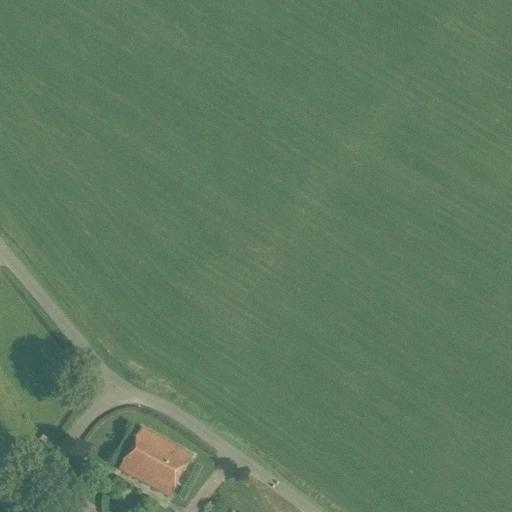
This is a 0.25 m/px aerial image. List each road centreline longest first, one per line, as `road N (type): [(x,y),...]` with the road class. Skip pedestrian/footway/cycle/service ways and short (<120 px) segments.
road 1 (unclassified): [(314,511),(119,384)]
road 2 (unclassified): [(119,384),(0,249)]
road 3 (unclassified): [(19,511),(62,446),(119,384)]
